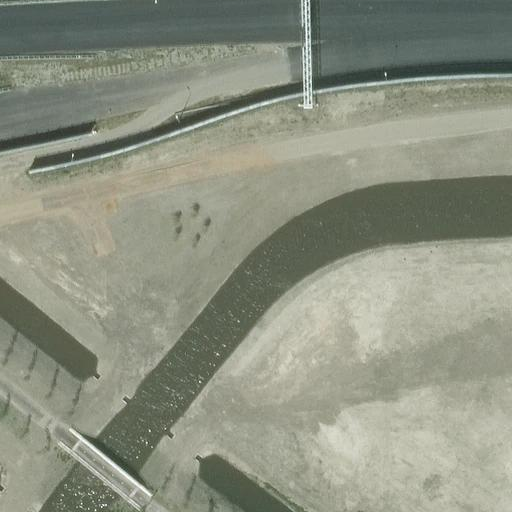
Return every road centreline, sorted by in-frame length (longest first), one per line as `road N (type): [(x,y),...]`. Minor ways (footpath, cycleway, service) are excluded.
road 1 (motorway): [(0,113),(288,72),(511,54)]
road 2 (motorway): [(0,37),(213,23),(511,23)]
